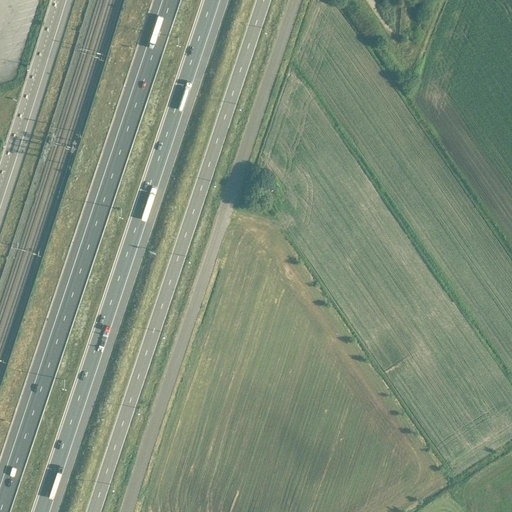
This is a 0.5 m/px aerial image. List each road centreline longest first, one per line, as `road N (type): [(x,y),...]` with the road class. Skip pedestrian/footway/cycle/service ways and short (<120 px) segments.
road 1 (motorway): [(43,511),(214,0)]
road 2 (tertiary): [(91,511),(261,0)]
road 3 (unclassified): [(129,511),(296,0)]
road 4 (motorway): [(167,0),(0,489)]
road 5 (tertiary): [(64,0),(0,199)]
